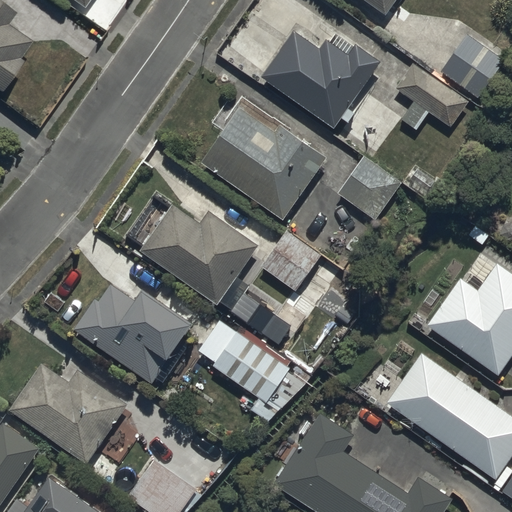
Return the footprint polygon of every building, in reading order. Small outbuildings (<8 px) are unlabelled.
[(62,0),(82,13),(91,0),(62,0)] [(0,97),(21,68),(18,65),(30,49),(7,32),(15,21),(0,11),(0,97)] [(296,22),(264,68),(338,119),(340,116),(346,120),(356,104),(350,100),(383,52),(340,23),(332,33),(329,31),(323,40),(296,22)] [(505,53),(466,27),(441,65),(479,91),(505,53)] [(469,93),(414,57),(396,84),(414,96),(402,114),(419,125),(432,106),(452,119),(469,93)] [(200,169),(284,224),(327,160),(281,129),(276,136),(239,112),(200,169)] [(366,149),(340,187),(374,211),(401,173),(366,149)] [(218,310),(258,250),(208,217),(201,228),(173,209),(140,259),(218,310)] [(262,271),(297,294),(321,258),(286,235),(262,271)] [(511,350),(511,265),(498,256),(480,283),(461,270),(429,315),(502,365),(511,350)] [(348,277),(328,262),(316,278),(336,293),(348,277)] [(287,312),(249,288),(229,319),(267,343),(287,312)] [(194,328),(143,294),(135,305),(112,289),(101,305),(96,302),(73,335),(153,389),(194,328)] [(291,373),(233,334),(209,370),(267,408),(291,373)] [(511,450),(511,405),(424,344),(387,396),(497,473),(511,450)] [(68,385),(41,368),(9,416),(90,468),(130,407),(76,373),(68,385)] [(354,440),(319,418),(274,489),(310,511),(448,511),(454,504),(418,481),(408,497),(343,456),(354,440)] [(0,433),(0,510),(40,453),(4,428),(0,433)] [(511,463),(509,461),(494,482),(503,488),(504,485),(511,490),(511,463)] [(185,511),(197,495),(153,465),(126,504),(137,511),(185,511)] [(87,511),(50,486),(31,511),(30,511),(18,503),(11,511),(87,511)]
